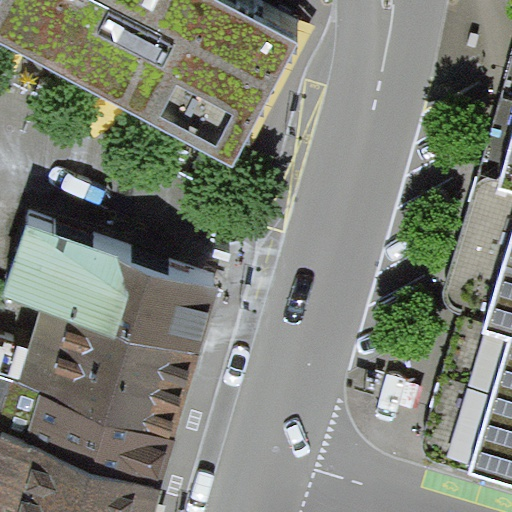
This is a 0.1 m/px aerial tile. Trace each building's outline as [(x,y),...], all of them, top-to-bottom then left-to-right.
[(0,0),(0,43),(243,172),(321,26),(272,0),(0,0)] [(511,127),(493,187),(511,193),(511,127)] [(511,193),(493,187),(481,185),(444,307),(461,311),(485,318),(481,331),(511,340),(511,193)] [(220,270),(35,212),(10,289),(41,297),(196,347),(220,270)] [(196,347),(41,297),(15,378),(170,428),(196,347)] [(485,318),(461,311),(422,431),(422,444),(427,456),(435,461),(511,485),(511,340),(481,331),(485,318)] [(15,378),(0,372),(0,421),(2,423),(15,378)] [(156,482),(170,428),(15,378),(2,423),(0,429),(156,482)] [(147,511),(156,482),(0,429),(0,511),(147,511)]
